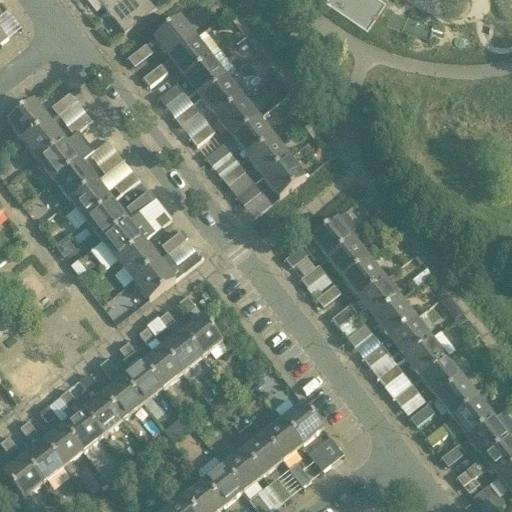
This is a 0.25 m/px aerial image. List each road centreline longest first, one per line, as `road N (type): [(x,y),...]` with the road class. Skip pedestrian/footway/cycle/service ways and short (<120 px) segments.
road 1 (residential): [(400,454),(224,240)]
road 2 (residential): [(91,66),(93,86),(200,228),(224,240)]
road 3 (residential): [(224,240),(219,217),(108,75),(91,66)]
